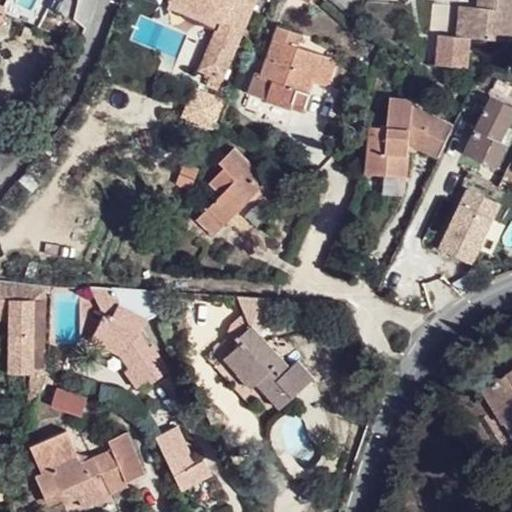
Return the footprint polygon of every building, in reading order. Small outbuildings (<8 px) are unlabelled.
[(220,22),(169,0),(165,9),(216,31),(220,22)] [(254,0),(168,0),(169,0),(220,22),(216,31),(211,43),(232,52),(254,0)] [(511,0),(482,0),(482,9),(473,8),(472,39),(511,42),(511,0)] [(473,8),(464,7),(462,38),(472,39),(473,8)] [(462,38),(442,38),(440,67),(470,69),(472,39),(462,38)] [(289,108),(300,111),(304,99),(302,98),(306,86),(322,92),(333,62),(272,41),(258,83),(269,87),(263,106),(288,114),(289,108)] [(232,52),(211,43),(200,70),(208,74),(222,79),(232,52)] [(222,79),(208,74),(203,86),(216,91),(222,79)] [(465,153),(498,170),(511,147),(503,142),(511,124),(511,104),(497,97),(465,153)] [(421,157),(436,163),(452,129),(415,110),(416,104),(389,100),(386,127),(368,125),(362,172),(402,178),(405,155),(398,155),(399,146),(406,148),(420,150),(421,157)] [(288,114),(297,118),(300,111),(289,108),(288,114)] [(192,224),(208,240),(220,227),(247,199),(257,188),(260,185),(226,153),(212,167),(218,172),(203,189),(210,195),(199,207),(204,211),(192,224)] [(257,188),(220,227),(237,244),(260,220),(252,212),(267,197),(257,188)] [(45,304),(48,284),(24,281),(0,278),(0,319),(3,320),(0,345),(0,373),(21,375),(44,375),(45,304)] [(118,289),(88,286),(94,316),(98,318),(104,321),(110,306),(118,289)] [(146,385),(164,372),(135,332),(140,320),(110,306),(104,321),(98,318),(87,343),(116,357),(125,370),(121,373),(132,389),(144,381),(146,385)] [(222,356),(238,371),(251,386),(258,380),(264,387),(259,390),(277,409),(312,379),(293,358),(288,363),(252,321),(233,338),(236,343),(222,356)] [(238,371),(222,356),(213,364),(228,380),(238,371)] [(511,372),(483,390),(503,425),(511,419),(511,372)] [(38,407),(44,375),(21,375),(35,420),(38,407)] [(80,412),(83,393),(53,388),(50,407),(80,412)] [(175,426),(153,435),(179,490),(211,475),(203,457),(192,461),(175,426)] [(71,489),(79,507),(125,486),(124,482),(141,474),(122,434),(106,441),(109,447),(78,461),(65,429),(28,446),(40,474),(34,477),(44,501),(71,489)]
